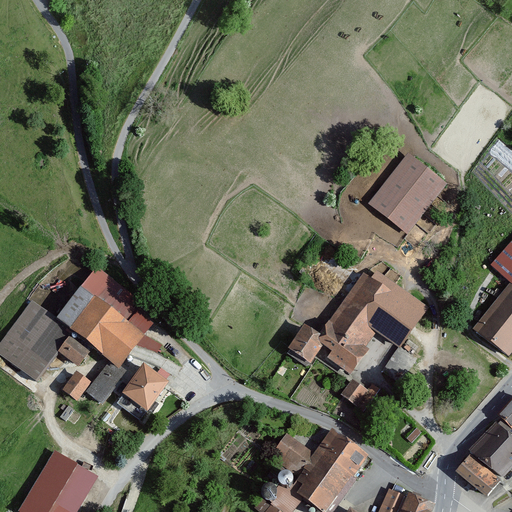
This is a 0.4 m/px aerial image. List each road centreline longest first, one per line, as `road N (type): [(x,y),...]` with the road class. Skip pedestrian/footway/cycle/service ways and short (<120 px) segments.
road 1 (tertiary): [(445,495),(346,430),(234,393),(152,443),(102,511)]
road 2 (unknown): [(451,457),(428,410),(437,331),(430,291)]
road 3 (secondary): [(445,495),(451,457),(511,386)]
